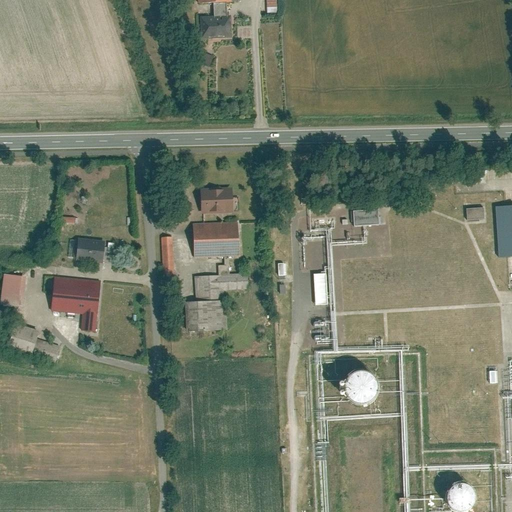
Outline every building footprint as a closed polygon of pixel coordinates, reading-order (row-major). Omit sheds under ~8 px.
[(196,0),(197,11),(235,10),(234,0),(196,0)] [(268,0),(269,12),(279,12),(278,0),(268,0)] [(231,187),(199,189),(200,212),(232,211),(231,187)] [(511,205),(499,206),(501,257),(511,256),(511,205)] [(470,209),(470,219),(487,219),(486,208),(470,209)] [(382,224),(382,210),(357,211),(357,225),(382,224)] [(237,221),(192,223),(194,256),(238,254),(237,221)] [(104,240),(82,237),(79,259),(102,262),(104,240)] [(171,237),(160,237),(162,282),(173,281),(171,237)] [(193,276),(194,301),(224,299),(223,290),(246,289),(246,273),(193,276)] [(329,304),(328,273),(316,274),(318,304),(329,304)] [(24,276),(1,274),(0,283),(0,304),(21,307),(24,276)] [(101,281),(56,276),(52,310),(81,313),(96,315),(98,315),(101,281)] [(194,301),(182,301),(183,331),(225,329),(224,299),(194,301)] [(96,315),(81,313),(79,330),(94,331),(96,315)] [(39,331),(11,323),(3,349),(31,358),(36,338),(39,331)] [(36,338),(31,358),(55,365),(61,345),(36,338)] [(366,365),(346,387),(372,411),(392,389),(366,365)] [(498,382),(498,371),(489,371),(489,382),(498,382)] [(451,500),(454,500),(453,510),(483,511),(483,484),(452,484),(451,500)]
